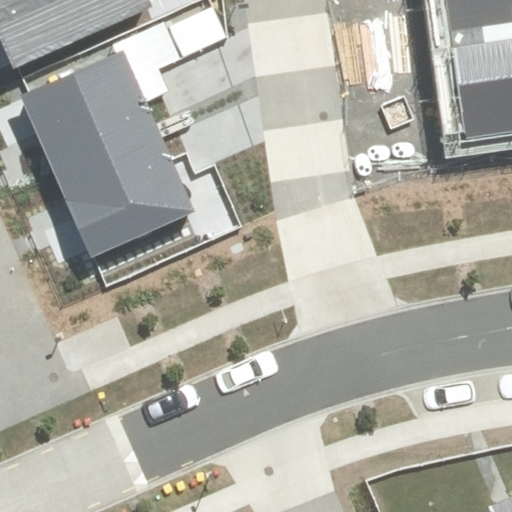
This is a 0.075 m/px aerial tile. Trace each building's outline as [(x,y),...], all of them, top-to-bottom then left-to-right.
[(18,66),(153,8),(148,0),(0,0),(0,42),(11,68),(18,66)] [(511,0),(427,0),(451,144),(511,134),(511,0)] [(29,94),(19,98),(55,177),(159,131),(123,52),(29,94)] [(159,131),(55,177),(91,258),(195,212),(171,159),(159,131)] [(511,511),(511,498),(489,508),(490,511),(511,511)]
